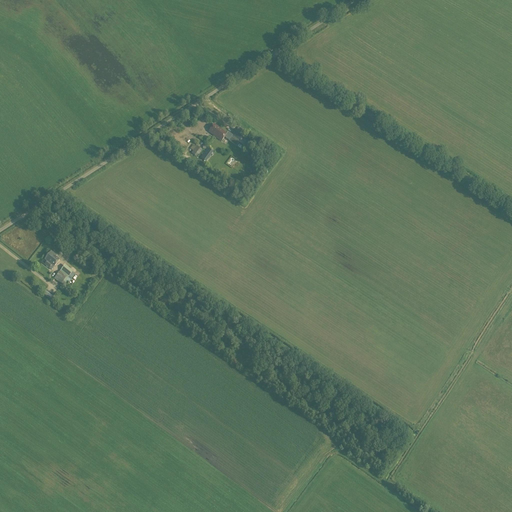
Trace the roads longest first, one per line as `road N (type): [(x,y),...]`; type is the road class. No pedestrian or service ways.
road 1 (unclassified): [(0,232),(274,52)]
road 2 (unclassified): [(511,207),(274,52)]
